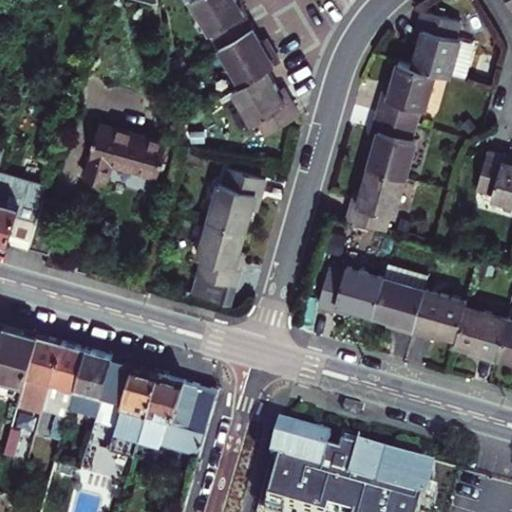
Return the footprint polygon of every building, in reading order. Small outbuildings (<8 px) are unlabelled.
[(188,0),(188,1),(216,49),(251,29),(235,2),(233,0),(188,0)] [(511,0),(502,0),(511,15),(511,0)] [(422,27),(419,41),(411,66),(435,73),(465,82),(476,42),(455,36),(460,18),(421,7),(416,24),(422,27)] [(422,27),(416,24),(414,31),(412,39),(419,41),(422,27)] [(258,41),(251,29),(216,49),(237,86),(261,71),(275,63),(264,45),(261,46),(258,41)] [(395,62),(389,82),(385,96),(378,94),(373,113),(414,125),(420,106),(424,108),(435,73),(411,66),(395,62)] [(295,115),(286,101),(280,104),(273,91),(261,71),(237,86),(228,91),(247,124),(253,121),(261,135),(295,115)] [(381,88),(378,94),(385,96),(389,82),(383,80),(381,88)] [(280,104),(286,101),(282,95),(279,88),(273,91),(280,104)] [(409,140),(414,125),(373,113),(368,129),(374,131),(370,145),(363,168),(402,179),(414,141),(409,140)] [(153,169),(163,134),(97,115),(87,148),(92,150),(86,170),(105,176),(110,157),(129,162),(153,169)] [(374,131),(368,129),(366,136),(363,144),(370,145),(374,131)] [(503,157),(484,151),(472,191),(484,194),(483,201),(511,209),(511,169),(500,166),(503,157)] [(511,159),(503,157),(500,166),(511,169),(511,159)] [(239,230),(246,207),(250,194),(257,196),(263,178),(225,166),(221,180),(214,179),(202,218),(239,230)] [(402,179),(363,168),(357,188),(352,202),(346,200),(340,218),(381,231),(386,214),(391,216),(402,179)] [(0,171),(0,240),(24,247),(37,202),(42,184),(0,171)] [(347,194),(346,200),(352,202),(357,188),(350,186),(347,194)] [(255,203),(257,196),(250,194),(246,207),(253,209),(255,203)] [(24,247),(41,252),(54,207),(37,202),(24,247)] [(228,266),(233,252),(239,230),(202,218),(191,255),(198,257),(187,295),(219,304),(225,284),(230,286),(235,268),(228,266)] [(228,266),(235,268),(237,261),(240,254),(233,252),(228,266)] [(310,304),(330,310),(332,303),(345,306),(367,313),(378,274),(342,263),(341,269),(322,264),(310,304)] [(422,286),(378,274),(367,313),(379,316),(385,318),(383,325),(392,327),(408,333),(422,286)] [(464,298),(422,286),(408,333),(421,336),(430,339),(432,330),(439,331),(453,335),(462,305),(464,298)] [(343,314),(345,306),(332,303),(330,310),(343,314)] [(477,355),(492,359),(504,316),(462,305),(453,335),(452,341),(464,344),(471,346),(469,353),(477,355)] [(376,323),(383,325),(385,318),(379,316),(376,323)] [(511,318),(504,316),(492,359),(511,365),(511,318)] [(0,374),(13,329),(0,325),(0,374)] [(22,331),(13,329),(0,374),(0,378),(18,383),(32,334),(22,331)] [(432,330),(430,339),(437,340),(439,331),(432,330)] [(45,338),(32,334),(18,383),(15,393),(30,398),(23,422),(34,425),(40,401),(57,342),(45,338)] [(57,342),(40,401),(46,403),(47,399),(55,401),(52,413),(62,416),(64,407),(81,348),(70,345),(57,342)] [(462,351),(469,353),(471,346),(464,344),(462,351)] [(103,354),(81,348),(64,407),(71,409),(72,405),(79,402),(83,389),(96,392),(118,399),(128,364),(129,362),(103,354)] [(111,423),(137,431),(154,372),(142,368),(128,364),(118,399),(111,423)] [(173,402),(180,379),(154,372),(137,431),(136,437),(182,450),(192,416),(180,413),(182,405),(173,402)] [(192,416),(201,385),(180,379),(173,402),(182,405),(180,413),(192,416)] [(216,389),(201,385),(192,416),(207,420),(210,409),(216,389)] [(90,415),(96,392),(83,389),(79,402),(72,405),(71,409),(90,415)] [(205,429),(207,420),(192,416),(182,450),(197,455),(205,429)] [(323,444),(275,432),(265,465),(270,467),(260,506),(283,511),(411,511),(413,507),(418,507),(427,474),(350,453),(348,457),(333,453),(330,460),(319,456),(323,444)]
